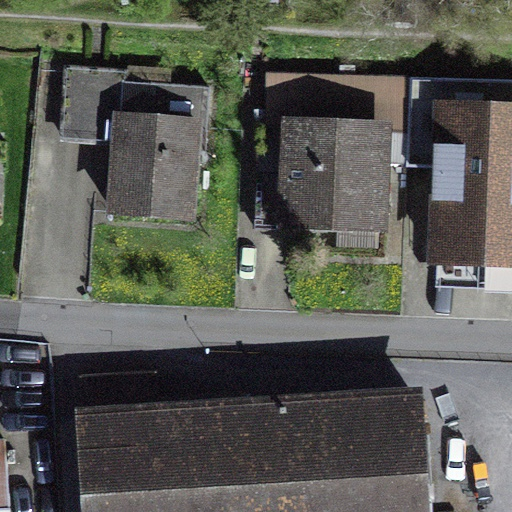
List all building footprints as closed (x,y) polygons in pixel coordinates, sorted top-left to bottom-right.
[(112,147),(105,219),(197,224),(202,153),(206,154),(210,88),(126,82),(126,72),(68,69),(63,143),(112,147)] [(282,127),(277,230),(388,238),(393,132),(407,132),(407,77),(266,74),(264,127),(282,127)] [(432,170),(426,269),(511,271),(511,83),(413,80),(410,168),(432,170)] [(75,412),(81,511),(430,511),(423,389),(160,406),(160,372),(79,378),(81,412),(75,412)] [(0,444),(0,511),(10,511),(6,444),(0,444)]
